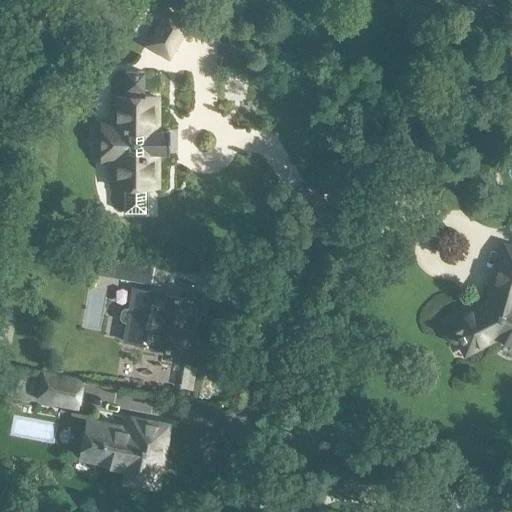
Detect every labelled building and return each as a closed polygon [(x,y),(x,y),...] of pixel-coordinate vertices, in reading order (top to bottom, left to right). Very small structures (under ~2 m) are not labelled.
[(164,0),(150,0),(131,36),(153,48),(176,5),(164,0)] [(414,0),(424,12),(440,0),(414,0)] [(167,135),(167,130),(157,130),(157,97),(144,97),(144,71),(122,71),(122,97),(109,96),(109,122),(97,122),(97,161),(108,161),(108,187),(120,187),(120,212),(145,212),(145,187),(157,187),(157,153),(166,153),(167,149),(169,149),(169,135),(167,135)] [(17,242),(39,244),(41,224),(19,222),(17,242)] [(97,274),(147,283),(151,262),(101,253),(97,274)] [(192,299),(153,292),(132,288),(128,308),(124,307),(120,310),(119,318),(122,322),(125,322),(122,341),(183,352),(192,299)] [(511,298),(488,291),(485,301),(446,322),(443,325),(442,329),(442,333),(444,337),(448,339),(452,341),(456,340),(461,342),(467,352),(493,337),(511,343),(511,298)] [(6,388),(22,391),(27,368),(10,365),(6,388)] [(80,381),(41,374),(37,396),(51,399),(50,404),(75,408),(80,381)] [(128,430),(85,422),(78,459),(125,467),(123,481),(155,487),(167,426),(130,419),(128,430)] [(435,488),(427,485),(424,492),(432,495),(435,488)] [(60,511),(24,500),(23,506),(16,503),(13,511),(60,511)]
